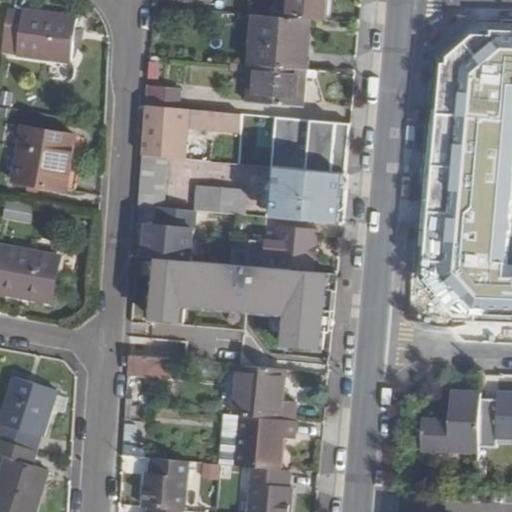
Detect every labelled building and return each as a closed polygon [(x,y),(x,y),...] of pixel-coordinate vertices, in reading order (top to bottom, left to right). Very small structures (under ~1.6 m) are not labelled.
[(325,0),(290,0),(289,18),(312,20),(324,21),(325,0)] [(78,18),(9,10),(2,55),(71,63),(78,18)] [(277,17),(255,15),(251,65),(292,68),(305,70),(309,32),(311,32),(312,20),(289,18),(277,17)] [(511,27),(486,27),(485,32),(466,31),(441,53),(441,61),(434,61),(416,280),(448,317),(511,319),(511,262),(502,262),(511,138),(511,27)] [(248,103),(304,107),(307,70),(305,70),(292,68),(251,65),(248,103)] [(183,90),(148,88),(147,106),(182,109),(183,90)] [(0,94),(0,103),(11,106),(13,97),(0,94)] [(182,109),(147,106),(145,154),(167,157),(186,159),(188,130),(242,134),(242,140),(273,141),(275,118),(182,109)] [(75,137),(23,128),(14,183),(66,191),(75,137)] [(167,157),(145,154),(141,207),(162,208),(167,157)] [(283,168),(281,178),(279,205),(278,219),(340,224),(341,207),(343,188),(344,174),(283,168)] [(247,191),(198,186),(195,211),(245,216),(247,191)] [(7,205),(5,221),(32,225),(35,209),(7,205)] [(147,243),(145,259),(156,260),(193,263),(196,230),(155,226),(153,244),(147,243)] [(148,226),(147,243),(153,244),(155,226),(148,226)] [(268,245),(253,243),(252,265),(315,270),(318,232),(281,228),(280,242),(268,242),(268,245)] [(62,259),(0,247),(0,293),(5,294),(6,292),(54,301),(62,259)] [(193,263),(156,260),(151,323),(187,326),(189,309),(286,317),(283,351),(327,355),(334,275),(193,263)] [(155,358),(131,356),(129,376),(172,380),(173,360),(155,358)] [(290,370),(238,365),(233,416),(241,416),(296,421),(298,403),(287,401),(290,370)] [(58,391),(16,378),(0,429),(0,441),(39,454),(52,410),(61,413),(65,398),(57,395),(58,391)] [(427,420),(425,450),(480,452),(480,446),(482,394),(455,393),(453,421),(427,420)] [(511,394),(482,394),(480,446),(496,447),(496,438),(511,438),(511,394)] [(220,465),(237,467),(253,468),(281,471),(284,440),(295,441),(296,421),(241,416),(233,416),(225,414),(220,465)] [(137,427),(125,426),(125,440),(136,441),(137,427)] [(36,511),(49,471),(35,467),(39,454),(0,441),(0,455),(6,458),(0,477),(0,511),(36,511)] [(150,474),(147,474),(144,508),(150,508),(182,511),(184,511),(189,462),(152,459),(150,474)] [(281,471),(253,468),(249,511),(290,511),(293,488),(290,488),(292,471),(281,471)] [(218,511),(227,511),(228,502),(219,502),(218,511)]
